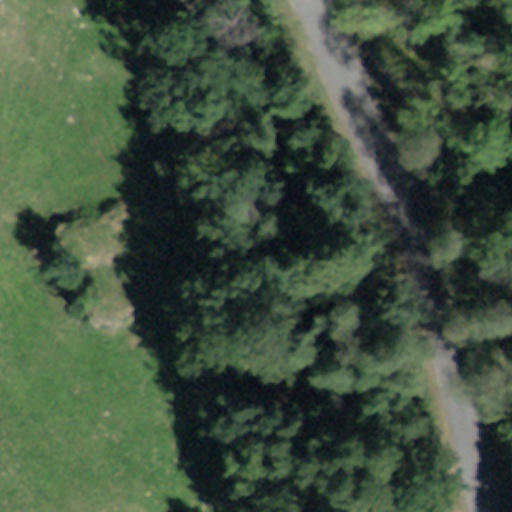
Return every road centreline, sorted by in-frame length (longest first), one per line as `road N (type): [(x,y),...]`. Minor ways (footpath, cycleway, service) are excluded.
road 1 (residential): [(494,511),(459,341),(392,157),(321,0)]
road 2 (track): [(257,511),(204,302),(153,0)]
